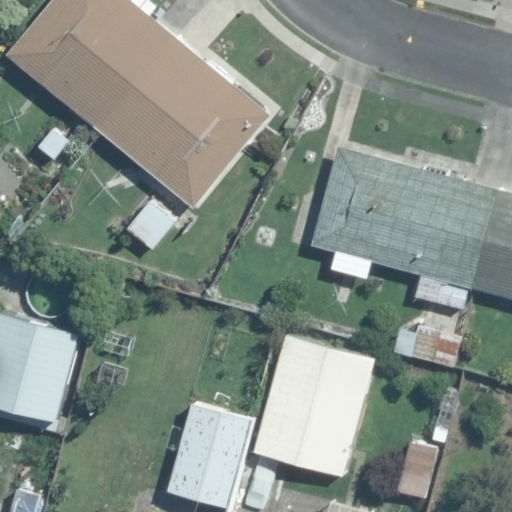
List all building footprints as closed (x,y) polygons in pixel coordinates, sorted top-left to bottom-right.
[(57,0),(14,52),(26,62),(199,204),(276,109),(142,0),(57,0)] [(511,189),(345,145),(319,243),(338,248),(334,265),(375,277),(380,260),(427,273),(421,294),(468,306),(473,286),(511,296),(511,189)] [(156,245),(178,218),(181,215),(157,195),(132,225),(156,245)] [(0,414),(57,429),(83,328),(5,309),(0,328),(0,414)] [(382,354),(290,331),(259,452),(350,476),(382,354)] [(256,418),(198,402),(174,491),(231,507),(256,418)] [(442,440),(417,435),(407,493),(432,498),(442,440)] [(338,497),(334,511),(376,511),(378,507),(338,497)]
